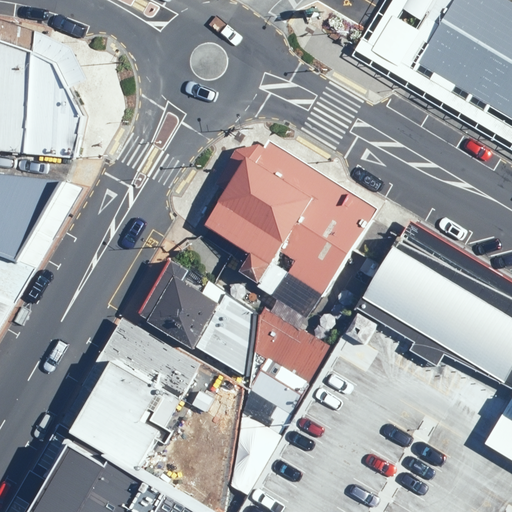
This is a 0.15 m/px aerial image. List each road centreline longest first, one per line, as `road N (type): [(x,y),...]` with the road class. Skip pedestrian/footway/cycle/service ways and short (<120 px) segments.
road 1 (residential): [(39,356),(62,284),(143,131),(164,66)]
road 2 (residential): [(218,102),(92,297),(39,356)]
road 3 (residential): [(250,73),(511,216)]
